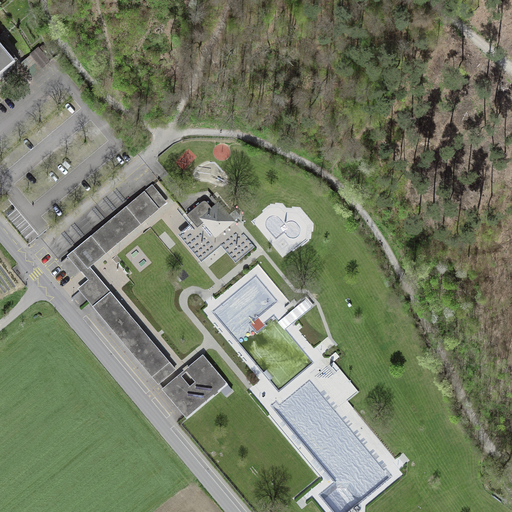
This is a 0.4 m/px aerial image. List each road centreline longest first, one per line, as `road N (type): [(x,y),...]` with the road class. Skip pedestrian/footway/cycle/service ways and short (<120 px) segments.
road 1 (tertiary): [(233,511),(0,232)]
road 2 (track): [(164,139),(97,92),(44,0)]
